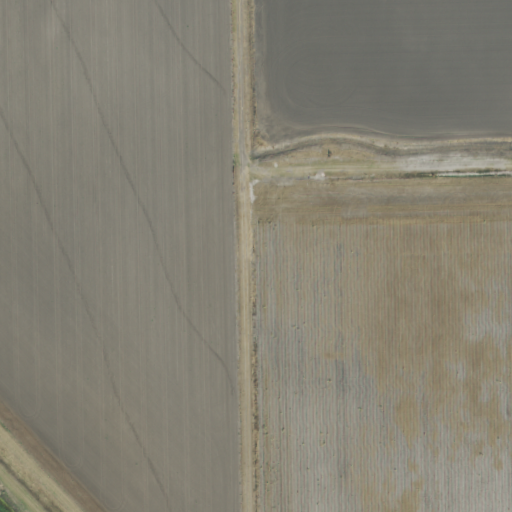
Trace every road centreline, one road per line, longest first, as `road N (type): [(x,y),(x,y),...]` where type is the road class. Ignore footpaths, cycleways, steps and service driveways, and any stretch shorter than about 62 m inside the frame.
road 1 (residential): [(511,181),(337,185),(289,200),(277,232),(282,511)]
road 2 (track): [(259,0),(255,150),(289,200)]
road 3 (track): [(0,424),(82,511)]
